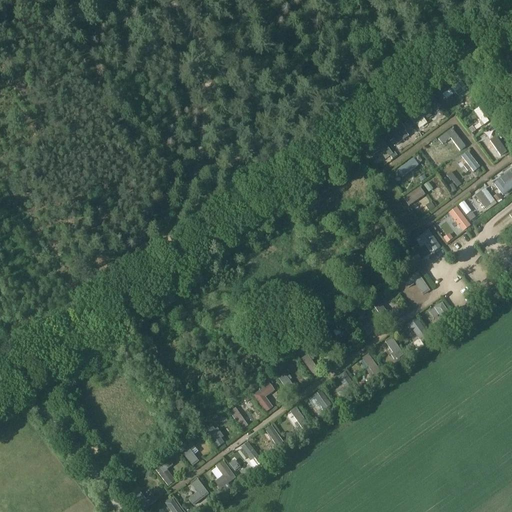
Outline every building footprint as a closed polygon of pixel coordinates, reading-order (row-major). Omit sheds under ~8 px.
[(457,84),(442,95),(446,100),(455,93),(457,96),(463,92),(457,84)] [(428,106),(410,119),(414,125),(432,112),(428,107),(428,106)] [(478,109),(474,112),(484,126),(488,122),(478,109)] [(388,135),(387,135),(391,140),(405,130),(402,125),(388,135)] [(424,126),(415,132),(418,137),(427,131),(424,126)] [(446,133),(439,139),(443,145),(450,139),(460,151),(466,147),(452,129),(446,133)] [(499,134),(484,145),(487,149),(489,151),(504,140),(499,134)] [(400,153),(408,150),(405,143),(397,146),(400,153)] [(444,145),(438,148),(447,163),(453,160),(444,145)] [(371,158),(379,153),(374,147),(360,156),(371,172),(377,167),(371,158)] [(468,154),(462,158),(467,164),(464,166),(468,172),(471,169),(474,173),(479,168),(468,154)] [(387,162),(391,168),(396,164),(393,158),(387,162)] [(413,159),(397,171),(401,178),(418,165),(413,159)] [(451,172),(447,175),(457,188),(460,185),(451,172)] [(503,196),(511,189),(511,179),(504,186),(500,180),(493,184),(503,196)] [(420,187),(403,199),(408,207),(425,195),(420,187)] [(484,188),(474,196),(486,211),(496,204),(484,188)] [(472,219),(480,213),(471,201),(463,206),(472,219)] [(428,217),(433,213),(425,202),(419,206),(428,217)] [(456,207),(448,213),(462,232),(470,226),(456,207)] [(428,230),(421,235),(433,252),(440,248),(428,230)] [(463,239),(448,254),(455,260),(469,245),(463,239)] [(417,273),(404,282),(408,288),(415,284),(423,296),(430,292),(417,273)] [(413,300),(418,296),(414,291),(409,295),(413,300)] [(377,299),(371,303),(386,324),(392,320),(377,299)] [(441,304),(434,309),(441,319),(434,323),(439,331),(453,321),(441,304)] [(356,319),(350,324),(363,341),(369,336),(356,319)] [(416,320),(409,326),(424,346),(432,340),(416,320)] [(331,337),(326,341),(339,359),(344,355),(331,337)] [(385,342),(397,360),(403,356),(391,338),(385,342)] [(368,355),(362,360),(363,361),(374,377),(375,377),(380,373),(368,355)] [(307,356),(302,360),(303,361),(314,377),(320,373),(309,357),(307,356)] [(342,400),(356,390),(344,373),(337,378),(344,388),(337,393),(342,400)] [(284,375),(278,380),(290,395),(295,391),(284,375)] [(265,398),(274,392),(269,385),(253,396),(265,414),(272,408),(265,398)] [(320,391),(314,396),(325,410),(331,406),(320,391)] [(296,408),(290,412),(302,430),(308,426),(296,408)] [(235,409),(229,413),(231,415),(241,430),(242,431),(247,427),(235,409)] [(216,449),(224,444),(211,425),(203,431),(216,449)] [(271,427),(265,431),(277,448),(283,444),(271,427)] [(247,444),(242,449),(256,468),(262,464),(247,444)] [(185,445),(179,450),(192,467),(198,463),(185,445)] [(166,471),(172,466),(167,459),(154,469),(168,487),(175,482),(166,471)] [(220,490),(235,479),(223,462),(215,467),(222,477),(215,483),(220,490)] [(193,506),(208,495),(196,479),(190,484),(197,493),(188,500),(193,506)] [(152,495),(145,500),(137,489),(131,494),(145,511),(157,502),(152,495)] [(170,511),(180,511),(172,499),(165,504),(170,511)]
